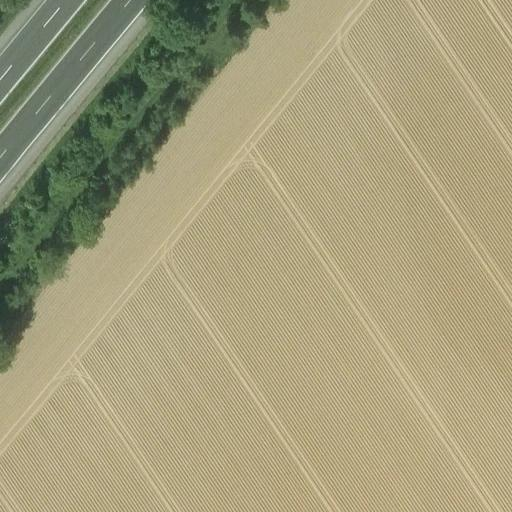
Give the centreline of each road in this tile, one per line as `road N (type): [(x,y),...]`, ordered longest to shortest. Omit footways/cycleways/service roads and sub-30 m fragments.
road 1 (track): [(0,275),(226,0)]
road 2 (motorway): [(0,169),(142,0)]
